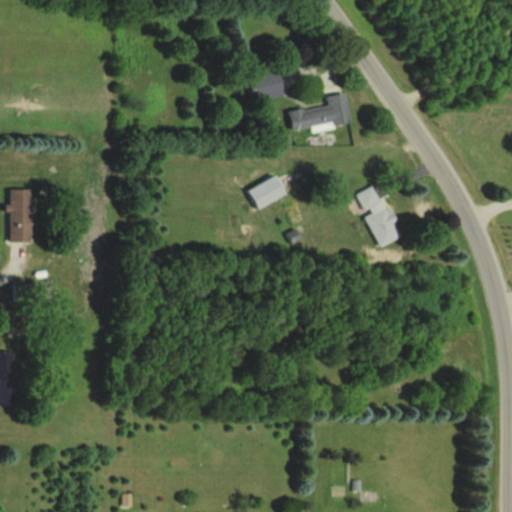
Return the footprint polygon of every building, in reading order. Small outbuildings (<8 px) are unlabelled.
[(251,104),(281,96),(274,67),(243,74),(251,104)] [(347,123),(342,94),(323,97),(324,106),(286,112),(290,132),(347,123)] [(245,190),(254,209),(282,195),(273,175),(245,190)] [(376,247),(396,238),(373,185),(352,194),(376,247)] [(29,190),(5,190),(5,242),(29,242),(29,190)] [(0,405),(9,405),(11,352),(0,351),(0,405)]
